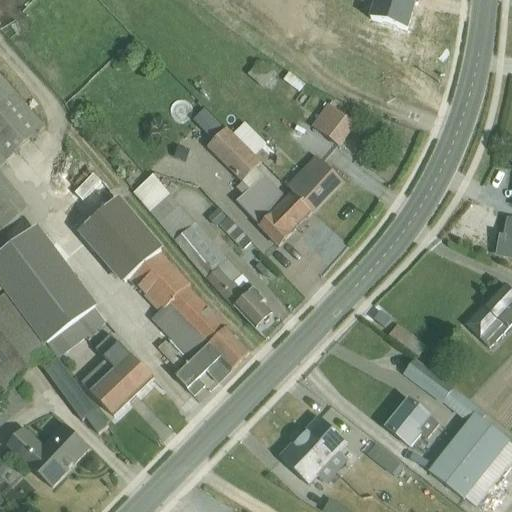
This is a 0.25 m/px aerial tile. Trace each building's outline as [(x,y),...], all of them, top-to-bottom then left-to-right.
[(291,0),(280,31),(321,46),(334,9),(318,4),(318,0),(291,0)] [(260,62),(248,76),(264,90),(276,75),(260,62)] [(289,73),(282,81),(290,87),(285,93),(296,101),(301,95),(299,94),(305,85),(289,73)] [(0,234),(30,211),(0,173),(0,172),(8,166),(7,164),(47,129),(0,75),(0,234)] [(329,108),(312,129),(340,151),(357,129),(329,108)] [(228,130),(207,150),(242,185),(237,190),(244,198),(236,205),(279,248),(297,230),(300,233),(307,226),(304,223),(312,215),(292,195),(287,200),(257,170),(262,165),(228,130)] [(317,159),(287,188),(292,195),(312,215),(343,184),(317,159)] [(134,192),(133,194),(134,195),(230,308),(232,306),(256,332),(263,326),(266,326),(266,327),(271,322),(270,319),(272,317),(263,307),(267,303),(226,258),(225,259),(195,224),(194,225),(179,206),(153,176),(134,192)] [(117,203),(83,236),(121,276),(122,275),(159,315),(153,322),(193,363),(176,380),(195,399),(205,388),(199,381),(207,373),(220,386),(251,355),(224,327),(187,290),(191,286),(152,246),(155,244),(117,203)] [(219,210),(209,219),(218,229),(219,228),(243,253),(252,244),(219,210)] [(502,241),(499,258),(511,260),(511,223),(509,223),(506,241),(502,241)] [(0,257),(0,280),(55,354),(68,367),(104,332),(96,324),(100,322),(31,234),(0,257)] [(511,293),(506,288),(467,329),(491,351),(511,328),(511,293)] [(7,296),(0,301),(0,400),(55,358),(7,296)] [(102,367),(95,374),(127,407),(154,382),(113,339),(99,354),(110,367),(106,371),(102,367)] [(57,361),(44,371),(82,424),(86,421),(98,437),(109,429),(57,361)] [(415,363),(405,376),(469,425),(431,473),(476,510),(511,465),(511,447),(480,422),(484,416),(415,363)] [(95,374),(82,385),(115,419),(127,407),(95,374)] [(19,388),(0,403),(0,431),(33,404),(19,388)] [(409,403),(387,431),(412,451),(423,437),(428,441),(439,427),(409,403)] [(321,421),(301,441),(338,477),(349,465),(341,458),(350,449),(321,421)] [(24,429),(8,448),(53,491),(90,451),(64,426),(44,448),(24,429)] [(301,441),(282,461),(311,489),(319,481),(326,489),(338,477),(301,441)] [(377,448),(368,459),(392,478),(393,476),(397,480),(404,471),(400,468),(401,467),(377,448)] [(2,459),(0,461),(0,481),(12,470),(2,459)] [(346,511),(330,502),(324,511),(346,511)]
